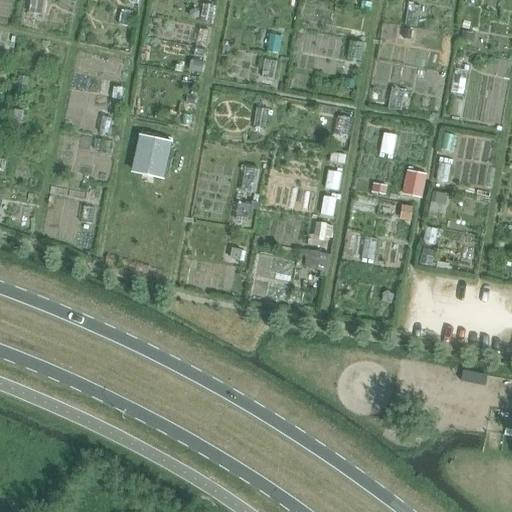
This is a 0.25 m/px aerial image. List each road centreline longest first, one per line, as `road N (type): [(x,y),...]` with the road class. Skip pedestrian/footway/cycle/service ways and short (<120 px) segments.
road 1 (secondary): [(403,511),(255,410),(0,290)]
road 2 (secondary): [(0,352),(159,426),(298,511)]
